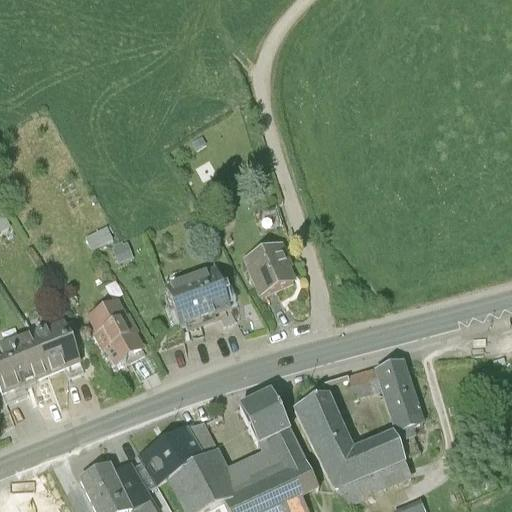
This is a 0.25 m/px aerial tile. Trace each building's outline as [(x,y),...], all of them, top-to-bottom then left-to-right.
[(5,218),(0,221),(0,237),(12,230),(5,218)] [(110,231),(88,239),(92,250),(114,242),(110,231)] [(284,247),(243,265),(260,305),(301,287),(284,247)] [(218,271),(163,290),(180,336),(234,317),(218,271)] [(118,307),(86,324),(114,375),(146,358),(118,307)] [(64,328),(25,343),(42,389),(82,374),(64,328)] [(25,343),(0,352),(0,396),(3,404),(42,389),(25,343)] [(406,365),(376,375),(395,438),(397,442),(427,433),(406,365)] [(261,455),(290,441),(269,399),(240,414),(261,455)] [(334,499),(344,511),(353,511),(414,488),(397,442),(395,438),(357,454),(332,401),(296,417),(334,499)] [(139,463),(158,494),(164,485),(220,458),(201,425),(139,463)] [(177,511),(307,511),(304,505),(318,498),(313,489),(307,476),(290,441),(261,455),(264,460),(230,477),(220,458),(164,485),(177,511)] [(111,471),(78,486),(90,511),(153,511),(132,470),(116,479),(111,471)] [(47,511),(36,492),(0,510),(0,511),(47,511)]
